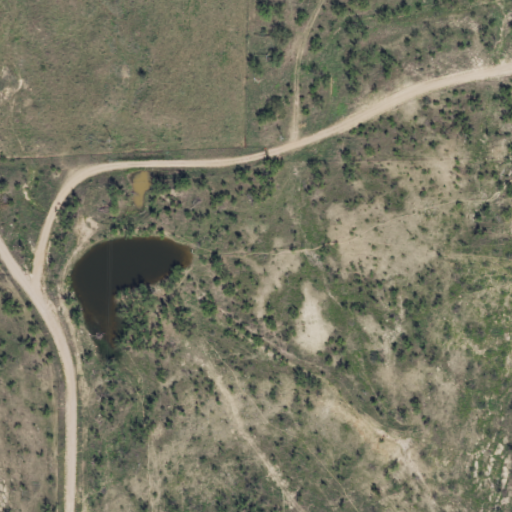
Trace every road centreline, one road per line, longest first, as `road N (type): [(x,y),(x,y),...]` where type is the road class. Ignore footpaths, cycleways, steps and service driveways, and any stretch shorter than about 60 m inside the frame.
road 1 (residential): [(9,284),(50,217),(101,172),(350,125),(511,80)]
road 2 (residential): [(43,511),(35,345),(0,271)]
